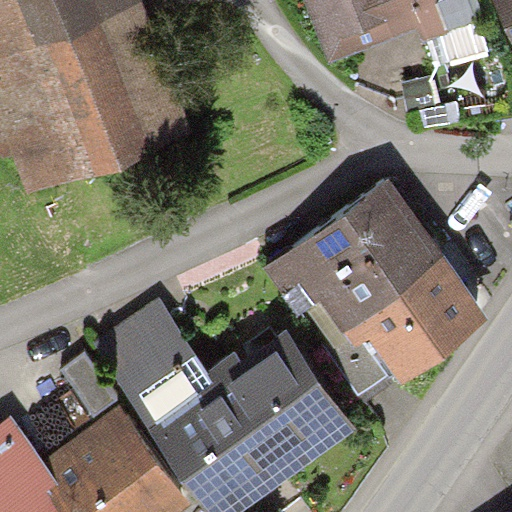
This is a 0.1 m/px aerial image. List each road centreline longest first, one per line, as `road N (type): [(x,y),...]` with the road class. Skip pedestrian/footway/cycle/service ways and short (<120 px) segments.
road 1 (residential): [(390,140),(162,265),(0,328)]
road 2 (secondary): [(511,347),(397,511)]
road 3 (residential): [(390,140),(326,87),(261,0)]
road 4 (residential): [(511,154),(390,140)]
